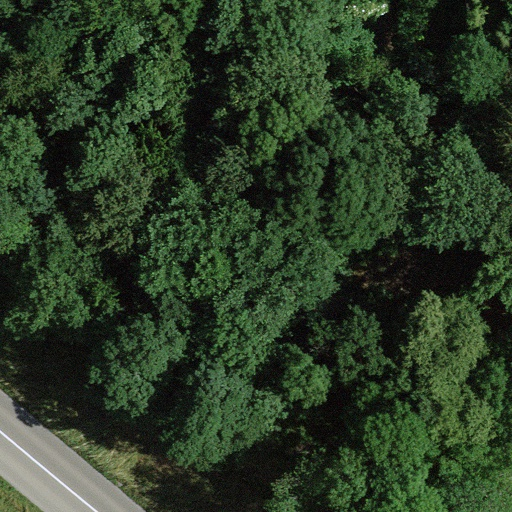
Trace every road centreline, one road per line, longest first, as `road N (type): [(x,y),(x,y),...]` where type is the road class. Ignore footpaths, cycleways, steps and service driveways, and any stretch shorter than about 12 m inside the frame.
road 1 (track): [(415,0),(405,23),(240,38),(74,0)]
road 2 (tertiary): [(0,424),(102,511)]
